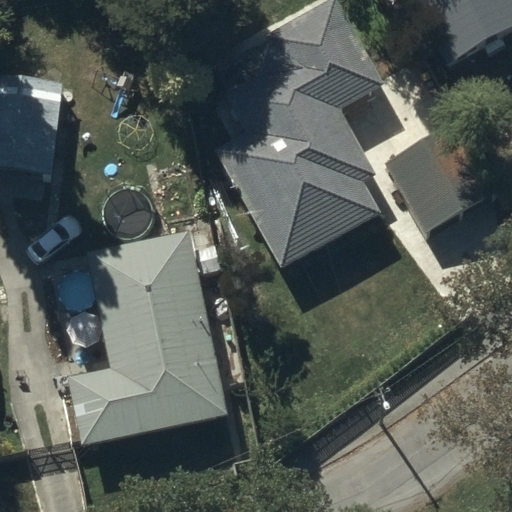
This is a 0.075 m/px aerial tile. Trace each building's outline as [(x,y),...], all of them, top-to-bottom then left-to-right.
[(271,38),(260,77),(226,98),(244,127),(215,144),(283,269),(377,210),(359,181),(374,172),(335,109),(381,81),(331,0),(323,0),(268,34),(271,38)] [(511,0),(411,0),(449,67),(511,30),(511,0)] [(0,167),(52,174),(63,81),(0,73),(0,167)] [(442,128),(384,164),(424,229),(483,193),(442,128)] [(227,412),(189,228),(87,249),(112,368),(67,378),(80,443),(227,412)]
